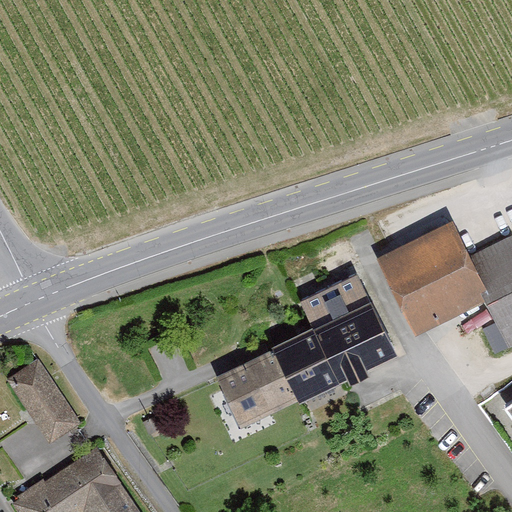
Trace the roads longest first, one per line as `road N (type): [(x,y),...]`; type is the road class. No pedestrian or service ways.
road 1 (secondary): [(35,299),(511,141)]
road 2 (unclassified): [(35,299),(101,417),(170,511)]
